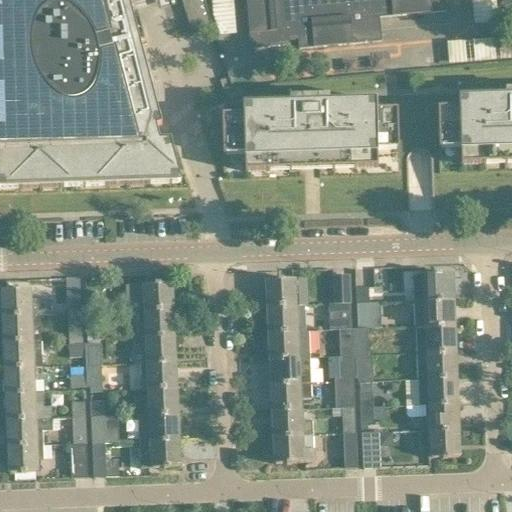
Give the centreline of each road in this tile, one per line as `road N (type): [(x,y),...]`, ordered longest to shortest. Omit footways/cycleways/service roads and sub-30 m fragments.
road 1 (residential): [(213,253),(489,243)]
road 2 (residential): [(226,490),(494,481)]
road 3 (residential): [(494,481),(489,243)]
road 4 (residential): [(226,490),(213,253)]
road 5 (residential): [(0,501),(226,490)]
road 6 (residential): [(0,258),(213,253)]
